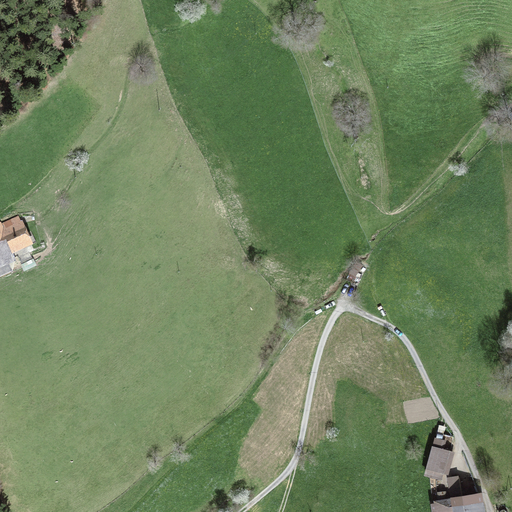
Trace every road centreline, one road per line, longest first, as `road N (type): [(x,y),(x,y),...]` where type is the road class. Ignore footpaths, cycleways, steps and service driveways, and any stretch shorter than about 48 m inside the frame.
road 1 (track): [(279,511),(323,338),(344,307),(404,338),(462,441),(489,511)]
road 2 (track): [(511,107),(481,125),(383,223)]
